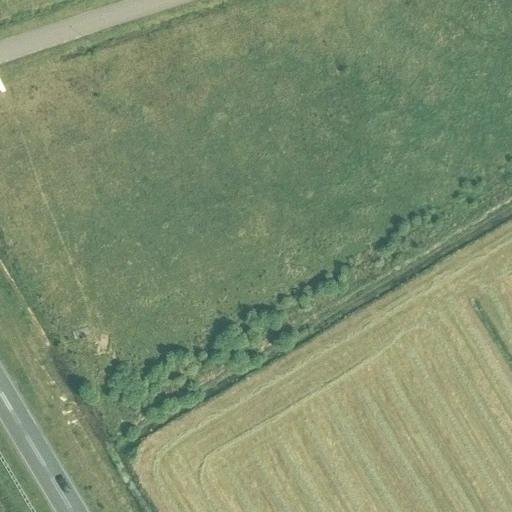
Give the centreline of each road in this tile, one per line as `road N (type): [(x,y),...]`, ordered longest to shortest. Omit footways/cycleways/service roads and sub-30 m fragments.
road 1 (unclassified): [(0,53),(160,0)]
road 2 (trunk): [(70,511),(0,393)]
